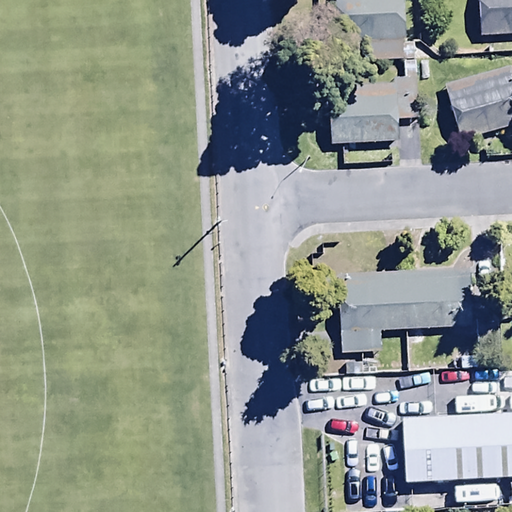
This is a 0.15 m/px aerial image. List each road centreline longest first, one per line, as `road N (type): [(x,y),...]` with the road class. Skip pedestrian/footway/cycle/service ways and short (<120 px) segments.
road 1 (residential): [(263,511),(252,197)]
road 2 (residential): [(252,197),(511,189)]
road 3 (residential): [(252,197),(240,0)]
